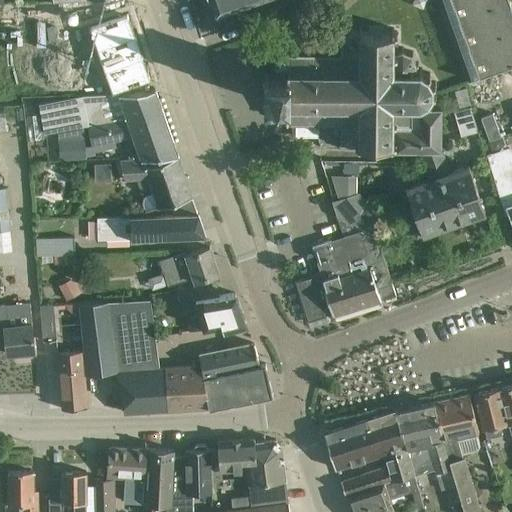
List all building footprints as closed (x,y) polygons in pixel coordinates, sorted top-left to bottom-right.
[(212,0),(224,31),(238,26),(231,7),(251,0),(212,0)] [(451,0),(454,6),(464,3),(468,15),(458,18),(464,34),(474,31),(478,42),(468,46),(474,62),(484,58),(489,71),(485,72),(486,74),(511,64),(511,8),(509,0),(451,0)] [(85,1),(62,1),(62,9),(86,9),(85,1)] [(90,21),(97,44),(136,31),(128,8),(90,21)] [(394,152),(421,152),(421,151),(442,152),(442,110),(431,110),(431,103),(429,100),(433,93),(433,83),(428,75),(420,71),(413,71),(415,63),(411,53),(401,51),(396,51),(396,42),(398,42),(398,33),(397,33),(397,31),(385,31),(385,26),(368,26),(368,32),(342,32),(342,54),(283,53),(280,55),(276,58),(275,61),(275,66),(276,69),(282,75),(265,75),(265,100),(272,100),(272,104),(275,107),(279,107),(282,103),(282,100),(286,100),(286,105),(287,105),(287,121),(285,123),(286,124),(289,122),(296,122),(296,137),(318,138),(319,139),(321,145),(321,146),(337,146),(339,147),(341,144),(367,144),(367,150),(383,150),(383,144),(394,144),(394,152)] [(136,31),(97,44),(105,65),(144,52),(136,30),(136,31)] [(105,65),(113,88),(151,74),(143,52),(105,65)] [(94,146),(133,138),(131,133),(167,121),(156,89),(147,92),(131,93),(104,93),(83,96),(39,104),(45,133),(58,131),(60,139),(85,139),(84,125),(88,124),(94,146)] [(479,132),(472,108),(455,113),(462,137),(479,132)] [(127,142),(130,154),(149,155),(153,162),(178,153),(167,121),(131,133),(133,138),(134,141),(127,142)] [(493,126),(480,127),(483,149),(496,147),(493,126)] [(87,160),(86,139),(85,139),(60,139),(61,161),(87,160)] [(484,212),(478,193),(468,166),(454,171),(450,160),(445,162),(442,152),(421,151),(421,152),(431,179),(407,187),(417,216),(410,218),(407,226),(409,233),(416,236),(484,212)] [(159,208),(174,203),(193,197),(178,153),(153,162),(149,155),(130,154),(131,159),(121,159),(126,179),(148,178),(159,208)] [(511,173),(508,159),(485,165),(496,208),(511,203),(511,193),(509,184),(511,182),(511,173)] [(111,163),(95,163),(96,180),(112,179),(111,163)] [(383,207),(366,204),(367,201),(360,192),(357,192),(357,175),(333,175),(340,198),(333,200),(338,217),(353,225),(356,220),(378,232),(383,207)] [(121,195),(147,191),(145,181),(120,184),(121,195)] [(0,251),(11,250),(10,234),(8,216),(5,186),(0,186),(0,251)] [(99,240),(206,236),(199,214),(198,214),(98,218),(99,240)] [(296,281),(309,323),(381,300),(380,299),(395,294),(377,235),(371,236),(362,230),(331,241),(312,247),(320,274),(296,281)] [(74,237),(36,238),(37,255),(75,254),(74,237)] [(210,247),(161,264),(169,287),(194,278),(196,281),(219,274),(210,247)] [(222,281),(178,290),(180,303),(194,301),(199,317),(187,319),(189,332),(222,326),(224,330),(246,324),(236,293),(226,295),(222,281)] [(152,299),(150,299),(81,303),(84,351),(86,351),(86,374),(112,371),(118,371),(119,375),(125,412),(174,410),(166,370),(197,369),(199,380),(206,379),(207,384),(250,373),(248,366),(254,365),(256,372),(268,371),(266,364),(261,365),(254,342),(199,354),(202,366),(161,368),(152,299)] [(31,302),(0,305),(0,339),(6,339),(8,354),(22,352),(24,355),(33,354),(34,351),(36,351),(31,302)] [(45,307),(48,344),(61,343),(58,306),(45,307)] [(462,307),(423,320),(426,330),(466,317),(462,307)] [(60,353),(63,408),(88,407),(86,380),(86,374),(86,351),(84,351),(60,353)] [(166,370),(174,410),(208,408),(274,395),(268,371),(256,372),(254,365),(248,366),(250,373),(207,384),(206,379),(199,380),(197,369),(166,370)] [(511,385),(500,388),(508,424),(509,425),(511,424),(511,385)] [(500,388),(473,394),(483,429),(485,429),(487,437),(502,434),(500,426),(508,424),(500,388)] [(482,446),(479,431),(469,395),(433,403),(457,485),(462,502),(464,511),(481,511),(465,456),(462,457),(461,455),(479,451),(482,446)] [(451,505),(462,502),(457,485),(433,403),(394,411),(414,474),(436,468),(442,489),(446,488),(451,505)] [(414,474),(394,411),(372,419),(378,439),(383,454),(387,467),(367,473),(372,488),(414,474)] [(379,455),(383,454),(378,439),(372,419),(324,434),(335,469),(379,455)] [(243,460),(248,460),(257,459),(255,442),(255,439),(218,441),(219,448),(212,449),(213,471),(215,471),(216,480),(224,480),(224,471),(243,470),(243,460)] [(235,510),(288,503),(282,444),(277,440),(276,441),(255,442),(257,459),(248,460),(251,496),(234,498),(235,510)] [(107,474),(126,475),(125,502),(144,503),(145,476),(144,476),(145,449),(109,447),(107,474)] [(168,496),(171,451),(148,449),(144,511),(175,511),(176,507),(163,506),(164,496),(168,496)] [(186,450),(187,470),(188,492),(182,492),(183,511),(193,511),(193,493),(214,492),(213,471),(212,449),(186,450)] [(49,477),(49,498),(49,511),(64,511),(64,502),(74,502),(73,511),(86,511),(87,471),(61,471),(61,477),(49,477)] [(39,511),(39,507),(39,505),(37,505),(37,492),(34,492),(34,472),(9,472),(9,506),(23,506),(23,511),(39,511)] [(367,473),(340,482),(345,497),(372,488),(367,473)] [(350,511),(381,511),(393,508),(389,498),(403,493),(404,494),(413,491),(418,508),(425,506),(419,487),(414,474),(372,488),(345,497),(350,511)] [(99,482),(98,511),(115,511),(115,482),(99,482)] [(289,511),(288,503),(235,510),(215,511),(214,511),(289,511)]
